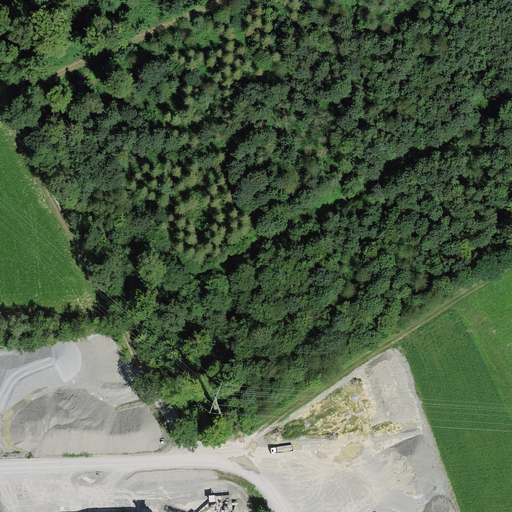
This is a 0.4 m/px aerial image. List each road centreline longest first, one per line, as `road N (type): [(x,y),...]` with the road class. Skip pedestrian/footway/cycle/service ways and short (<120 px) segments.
road 1 (track): [(5,108),(117,328),(511,107)]
road 2 (track): [(511,265),(245,439),(214,448),(178,427),(117,328)]
road 3 (track): [(221,0),(5,108),(0,98)]
